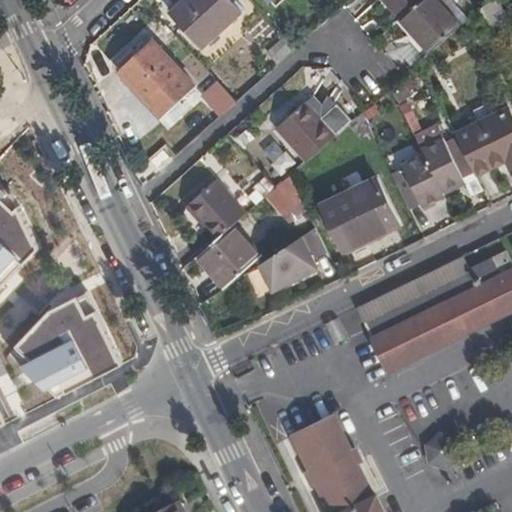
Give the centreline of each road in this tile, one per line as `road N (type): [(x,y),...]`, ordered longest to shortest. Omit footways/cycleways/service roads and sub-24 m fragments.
road 1 (residential): [(511,218),(193,372)]
road 2 (residential): [(118,218),(333,37)]
road 3 (residential): [(193,372),(0,470)]
road 4 (tertiary): [(118,218),(193,372)]
road 5 (tertiary): [(193,372),(259,511)]
road 6 (tertiary): [(56,97),(118,218)]
